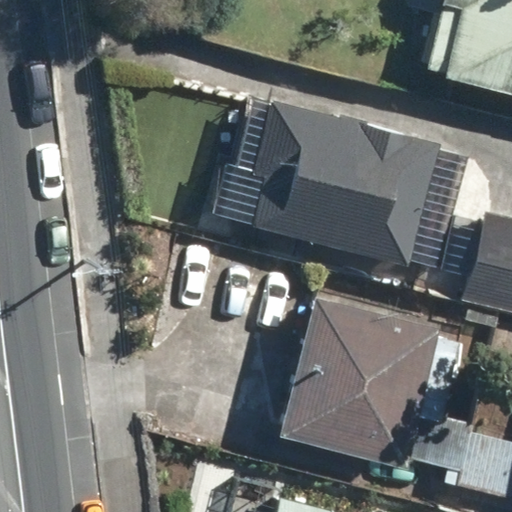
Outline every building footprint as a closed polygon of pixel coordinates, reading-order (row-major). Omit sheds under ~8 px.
[(511,0),(427,0),(411,70),(427,74),(425,84),(511,105),(511,0)] [(247,179),(230,249),(410,292),(415,271),(430,274),(460,153),(254,103),(237,177),(247,179)] [(511,233),(472,224),(455,295),(511,308),(511,233)] [(450,340),(298,303),(264,443),(389,473),(402,419),(429,425),(450,340)] [(511,446),(465,435),(467,426),(448,422),(446,433),(424,428),(415,466),(449,474),(445,492),(511,507),(511,446)] [(227,511),(234,480),(186,471),(177,511),(227,511)] [(264,511),(331,511),(269,497),(264,511)]
